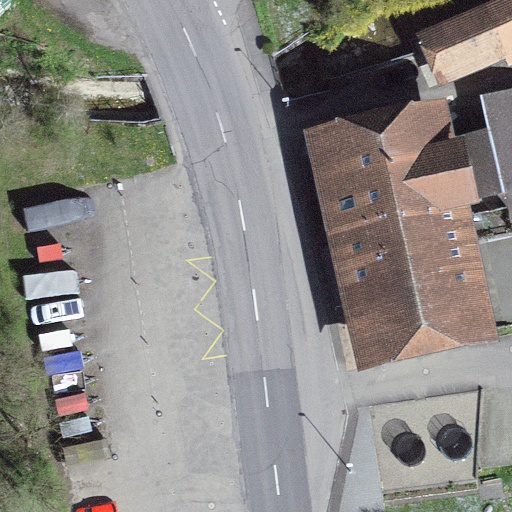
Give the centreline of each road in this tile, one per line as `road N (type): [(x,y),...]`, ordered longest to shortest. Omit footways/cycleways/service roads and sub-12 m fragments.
road 1 (secondary): [(271,412),(237,183),(203,71),(169,0)]
road 2 (residential): [(511,377),(271,412)]
